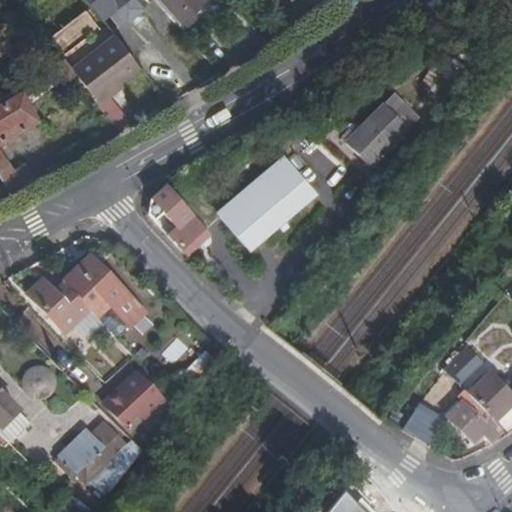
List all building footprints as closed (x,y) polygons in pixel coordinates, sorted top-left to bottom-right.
[(82,0),(99,21),(113,9),(126,23),(140,12),(130,0),(82,0)] [(154,0),(183,32),(194,22),(190,17),(208,0),(154,0)] [(237,0),(234,3),(250,21),(261,11),(251,0),(237,0)] [(230,47),(241,60),(255,49),(258,46),(256,43),(247,32),(230,47)] [(73,67),(71,69),(74,74),(78,79),(97,103),(119,84),(139,69),(135,64),(111,36),(106,40),(73,67)] [(65,62),(64,60),(52,70),(61,81),(63,82),(74,74),(71,69),(65,62)] [(61,81),(52,70),(22,95),(28,106),(61,81)] [(122,89),(119,84),(97,103),(100,106),(122,89)] [(0,107),(0,176),(12,193),(32,182),(20,167),(13,172),(0,152),(0,143),(38,122),(28,106),(22,95),(0,107)] [(348,143),(370,167),(402,127),(385,108),(348,143)] [(402,127),(370,167),(371,168),(407,132),(402,127)] [(54,153),(62,165),(67,162),(59,150),(54,153)] [(257,178),(292,214),(316,192),(282,156),(257,178)] [(292,214),(257,178),(219,212),(252,249),(292,214)] [(150,214),(157,221),(165,214),(178,228),(170,235),(184,250),(206,230),(170,190),(152,199),(150,214)] [(90,312),(117,341),(130,329),(132,330),(146,315),(93,259),(64,285),(65,286),(90,312)] [(65,335),(90,312),(65,286),(57,295),(43,282),(28,296),(65,335)] [(468,347),(448,373),(460,386),(484,364),(468,347)] [(32,375),(28,380),(27,385),(28,390),(30,395),(34,398),(40,399),(45,399),(49,396),(52,392),(54,387),(53,382),(51,377),(47,374),(42,372),(36,373),(32,375)] [(493,374),(469,396),(481,407),(505,385),(493,374)] [(138,377),(131,385),(137,391),(144,384),(138,377)] [(137,391),(131,385),(107,408),(129,432),(161,402),(144,384),(137,391)] [(481,407),(495,423),(511,406),(511,396),(505,390),(507,388),(505,385),(481,407)] [(0,428),(1,429),(0,430),(0,434),(12,446),(31,426),(0,394),(0,428)] [(504,433),(495,423),(489,429),(463,403),(448,418),(474,445),(482,436),(492,446),(504,433)] [(414,404),(400,432),(426,444),(439,417),(414,404)] [(107,425),(97,435),(108,447),(118,436),(107,425)] [(108,447),(131,469),(143,454),(122,432),(118,436),(108,447)] [(77,476),(78,475),(108,447),(97,435),(93,439),(86,433),(60,459),(77,476)] [(78,475),(105,501),(131,469),(108,447),(78,475)] [(377,511),(363,497),(358,503),(346,493),(331,511),(377,511)]
